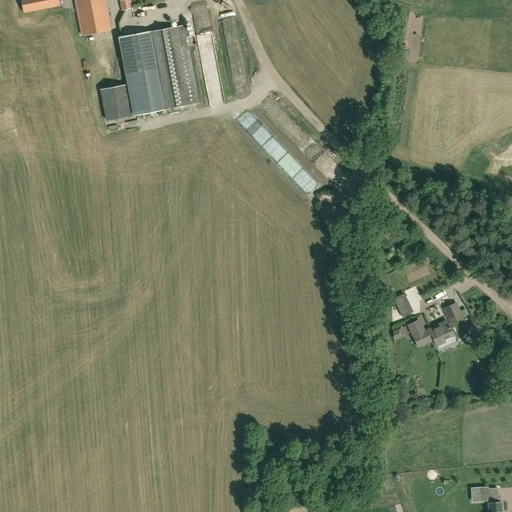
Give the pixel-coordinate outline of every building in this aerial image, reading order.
[(58,0),(21,0),(24,12),(59,5),(58,0)] [(110,29),(104,0),(74,0),(82,35),(110,29)] [(38,12),(36,20),(45,23),(48,15),(38,12)] [(186,36),(184,25),(122,37),(136,115),(199,103),(188,46),(192,45),(191,37),(190,37),(189,36),(186,36)] [(127,84),(102,88),(108,121),(133,117),(127,84)] [(393,299),(402,318),(413,312),(404,294),(393,299)] [(451,324),(465,318),(458,302),(444,308),(451,324)] [(419,319),(407,324),(413,336),(417,346),(433,339),(436,345),(437,345),(439,349),(455,341),(452,335),(453,335),(448,323),(442,326),(441,323),(425,330),(419,319)] [(468,331),(480,337),(484,328),(472,322),(468,331)] [(479,488),(471,488),(472,502),(480,502),(499,500),(498,488),(488,489),(488,487),(479,488)] [(501,511),(501,502),(488,503),(488,511),(501,511)]
